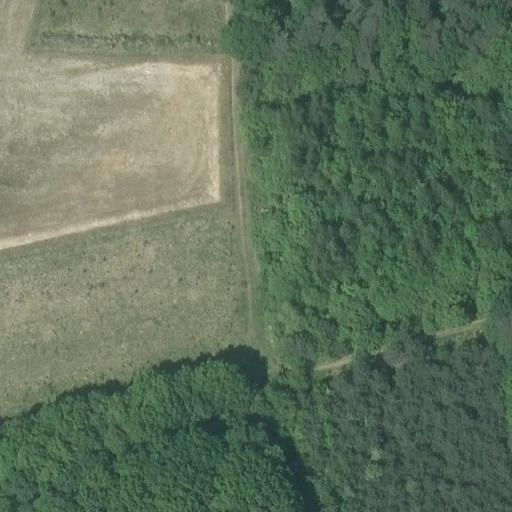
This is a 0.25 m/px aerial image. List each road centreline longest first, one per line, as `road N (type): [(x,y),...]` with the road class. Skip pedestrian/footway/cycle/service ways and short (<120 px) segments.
road 1 (track): [(231,0),(258,374)]
road 2 (track): [(0,434),(258,374)]
